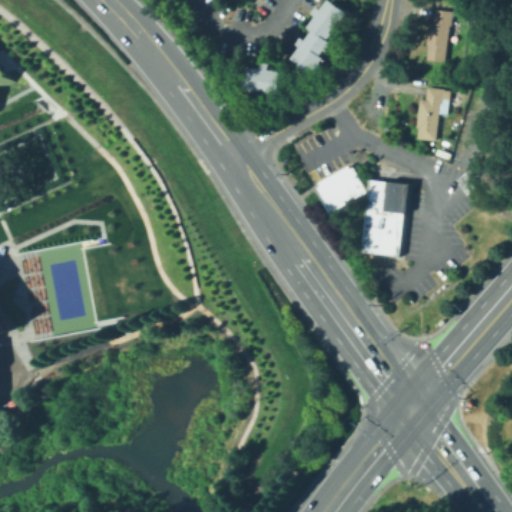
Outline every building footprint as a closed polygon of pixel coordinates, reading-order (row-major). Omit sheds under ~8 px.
[(318,74),(295,57),(303,46),(298,43),(303,36),(308,40),(315,30),(311,27),(319,15),(314,12),(319,6),(324,9),(329,0),(333,0),(354,14),(348,22),(344,18),(334,32),(339,35),(334,42),(336,43),(330,51),(328,50),(324,55),(327,57),(324,62),(326,63),(318,74)] [(446,61),(428,59),(430,44),(428,44),(430,21),(433,22),(435,9),(454,11),(452,25),(451,25),(446,61)] [(282,94),(273,93),(273,91),(258,89),(257,91),(247,90),(251,65),(264,67),(265,62),(273,63),(272,68),(285,70),(282,94)] [(0,67),(14,81),(0,86),(0,67)] [(438,140),(419,138),(420,127),(418,127),(421,98),(427,99),(429,86),(446,88),(445,90),(452,90),(450,99),(448,114),(441,113),(438,140)] [(315,187),(329,212),(366,191),(352,165),(315,187)] [(369,178),(407,182),(398,255),(361,251),(369,178)] [(0,308),(11,326),(8,331),(0,334),(0,308)]
